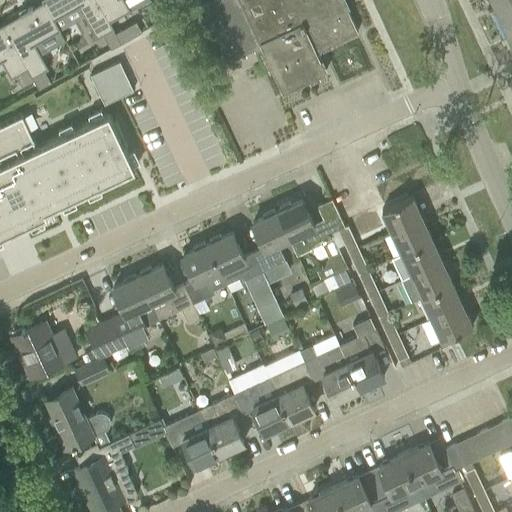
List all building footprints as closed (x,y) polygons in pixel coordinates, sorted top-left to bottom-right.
[(42,1),(2,23),(34,80),(38,89),(51,82),(44,70),(48,68),(41,54),(35,44),(60,30),(60,29),(54,18),(53,19),(43,0),(42,1)] [(97,0),(41,0),(42,1),(43,0),(53,19),(54,18),(78,5),(84,16),(96,38),(103,34),(111,48),(121,43),(115,32),(116,31),(114,28),(115,27),(111,20),(109,21),(97,0)] [(97,0),(109,21),(111,20),(131,9),(126,0),(97,0)] [(261,44),(274,72),(282,90),(325,71),(316,49),(357,31),(343,0),(208,0),(202,3),(228,59),(261,44)] [(511,0),(493,0),(511,40),(511,0)] [(116,31),(115,32),(121,43),(142,31),(136,20),(116,31)] [(0,24),(0,61),(1,60),(11,77),(16,75),(22,86),(34,80),(2,23),(0,24)] [(119,61),(91,74),(91,75),(105,104),(112,100),(133,90),(119,61)] [(22,115),(0,125),(0,236),(0,237),(29,223),(41,217),(47,214),(46,211),(61,204),(73,198),(86,192),(99,186),(135,168),(133,164),(127,152),(109,112),(104,115),(91,120),(74,129),(62,135),(37,146),(22,115)] [(216,169),(226,164),(210,126),(190,135),(198,154),(208,150),(216,169)] [(381,210),(389,228),(391,232),(422,217),(412,196),(381,210)] [(321,243),(333,237),(337,246),(344,242),(338,229),(345,226),(332,198),(317,205),(323,217),(313,222),(302,198),(277,210),(290,236),(288,237),(296,254),(321,243)] [(264,245),(254,250),(263,269),(273,265),(284,259),(277,242),(288,237),(290,236),(277,210),(253,221),(264,245)] [(401,253),(432,239),(422,217),(391,232),(401,253)] [(358,247),(347,224),(345,226),(338,229),(344,242),(349,252),(358,247)] [(233,231),(208,242),(220,269),(227,282),(238,277),(240,280),(244,278),(257,307),(276,298),(269,281),(263,269),(254,250),(244,255),(233,231)] [(333,237),(321,243),(329,258),(325,268),(317,272),(320,279),(323,278),(344,268),(346,267),(337,246),(333,237)] [(391,258),(402,280),(442,261),(432,239),(401,253),(391,258)] [(227,282),(220,269),(208,242),(183,254),(194,277),(184,282),(193,302),(215,292),(213,289),(227,282)] [(359,273),(368,269),(358,247),(349,252),(359,273)] [(273,265),(263,269),(269,281),(290,271),(284,259),(273,265)] [(442,261),(402,280),(411,301),(421,296),(452,281),(442,261)] [(163,263),(138,274),(159,318),(181,308),(188,322),(199,316),(193,302),(184,282),(174,287),(163,263)] [(344,268),(323,278),(328,290),(350,280),(344,268)] [(369,295),(378,291),(368,269),(359,273),(369,295)] [(159,318),(138,274),(113,286),(124,310),(113,315),(114,317),(126,344),(129,350),(145,343),(138,328),(159,318)] [(328,290),(323,278),(320,279),(310,284),(316,296),(328,290)] [(462,303),(452,281),(421,296),(432,317),(462,303)] [(354,283),(335,291),(342,305),(361,297),(354,283)] [(291,295),(297,309),(309,303),(303,290),(291,295)] [(388,311),(378,291),(369,295),(378,316),(388,311)] [(432,317),(434,322),(442,340),(473,326),(462,303),(432,317)] [(398,333),(388,311),(378,316),(388,337),(398,333)] [(293,324),(299,317),(293,312),(287,319),(293,324)] [(103,355),(103,354),(110,351),(126,344),(114,317),(86,330),(99,357),(103,355)] [(340,344),(360,388),(385,377),(374,353),(385,348),(371,317),(353,325),(358,336),(340,344)] [(31,375),(49,367),(73,356),(62,331),(50,336),(43,321),(12,335),(31,375)] [(258,329),(250,333),(254,342),(262,338),(258,329)] [(227,340),(222,330),(212,335),(216,345),(227,340)] [(408,355),(398,333),(388,337),(398,359),(408,355)] [(228,344),(216,349),(227,371),(238,366),(228,344)] [(305,361),(314,381),(325,376),(336,400),(360,388),(340,344),(316,356),(311,345),(300,350),(305,361)] [(213,348),(201,353),(205,361),(217,355),(213,348)] [(81,356),(85,363),(94,359),(91,352),(81,356)] [(94,359),(85,363),(74,368),(81,383),(109,369),(103,355),(99,357),(94,359)] [(270,377),(290,420),(314,409),(304,386),(314,381),(305,361),(284,371),(270,377)] [(178,366),(172,369),(177,380),(183,377),(178,366)] [(252,385),(235,393),(244,413),(254,408),(265,432),(290,420),(270,377),(252,385)] [(110,441),(109,440),(107,436),(104,430),(108,427),(110,423),(110,420),(109,417),(108,414),(105,412),(102,411),(99,411),(97,411),(85,417),(72,387),(46,399),(59,427),(55,428),(65,449),(93,436),(98,446),(110,441)] [(200,410),(220,453),(244,442),(233,418),(244,413),(235,393),(200,410)] [(195,465),(220,453),(200,410),(164,426),(173,446),(184,441),(195,465)] [(152,421),(159,435),(167,432),(160,418),(152,421)] [(465,472),(474,467),(471,461),(511,442),(511,422),(510,418),(445,447),(455,469),(458,467),(461,474),(462,474),(461,473),(465,472)] [(111,509),(114,502),(123,498),(132,501),(136,491),(126,470),(127,469),(119,451),(134,444),(128,432),(109,440),(110,441),(98,446),(103,454),(73,468),(94,511),(105,506),(111,509)] [(441,438),(404,455),(417,483),(430,477),(436,490),(464,478),(462,474),(461,474),(458,467),(455,469),(445,447),(441,438)] [(368,471),(387,511),(390,511),(411,502),(405,489),(417,483),(404,455),(368,471)] [(485,490),(474,467),(465,472),(475,495),(485,490)] [(387,511),(368,471),(333,487),(344,511),(354,511),(358,511),(387,511)] [(344,511),(333,487),(298,504),(301,511),(344,511)] [(475,495),(483,511),(492,511),(495,511),(485,490),(475,495)]
